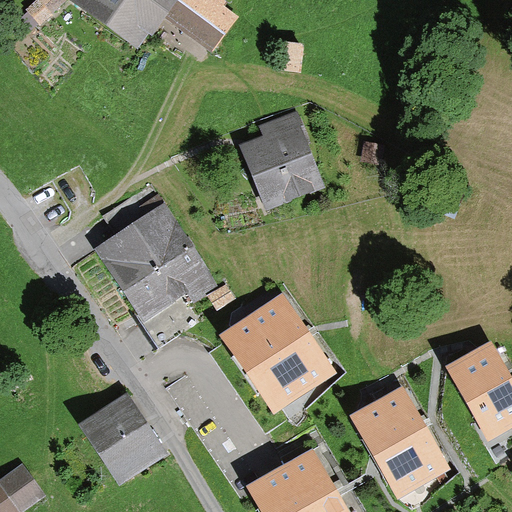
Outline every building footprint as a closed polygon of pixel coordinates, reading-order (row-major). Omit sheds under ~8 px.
[(64,0),(38,0),(27,12),(41,25),(64,0)] [(130,0),(66,0),(110,30),(130,0)] [(130,0),(110,30),(138,49),(149,33),(153,36),(165,20),(177,2),(178,0),(130,0)] [(178,0),(177,2),(225,35),(238,14),(225,5),(229,0),(228,0),(178,0)] [(225,35),(177,2),(165,20),(212,53),(225,35)] [(304,45),(281,42),(277,70),(300,73),(304,45)] [(308,134),(298,113),(259,130),(265,141),(242,152),(270,216),(328,191),(304,136),(308,134)] [(91,249),(127,301),(197,253),(150,185),(103,218),(114,234),(91,249)] [(459,192),(439,185),(432,205),(451,212),(459,192)] [(221,287),(197,253),(127,301),(161,350),(182,336),(170,319),(191,304),(193,306),(221,287)] [(236,300),(227,286),(206,300),(216,314),(236,300)] [(337,373),(282,293),(218,336),(273,416),(337,373)] [(511,436),(511,376),(495,348),(449,376),(493,448),(511,436)] [(450,468),(401,387),(348,418),(397,500),(450,468)] [(169,454),(126,392),(79,426),(122,487),(169,454)] [(351,511),(312,448),(246,488),(260,511),(351,511)] [(0,511),(31,511),(47,499),(22,468),(3,484),(0,480),(0,511)]
